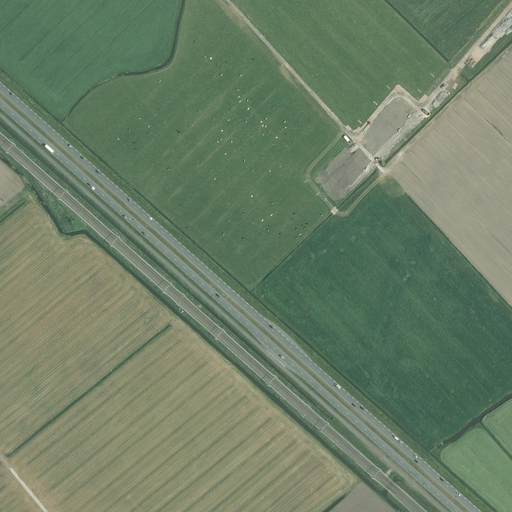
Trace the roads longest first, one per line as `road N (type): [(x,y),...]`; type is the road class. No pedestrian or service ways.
road 1 (primary): [(475,511),(0,86)]
road 2 (primary): [(0,103),(457,511)]
